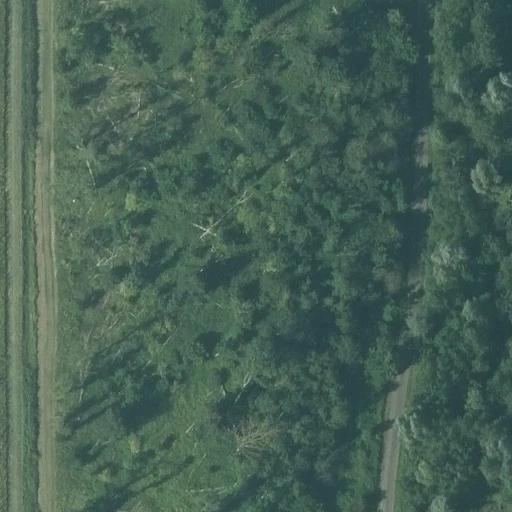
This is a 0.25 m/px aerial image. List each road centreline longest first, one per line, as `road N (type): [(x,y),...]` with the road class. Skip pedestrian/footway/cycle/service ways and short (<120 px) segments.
road 1 (unclassified): [(385,511),(416,216),(422,0)]
road 2 (track): [(40,511),(41,0)]
